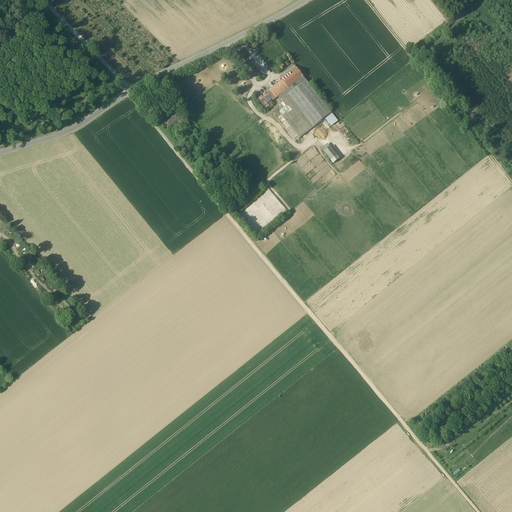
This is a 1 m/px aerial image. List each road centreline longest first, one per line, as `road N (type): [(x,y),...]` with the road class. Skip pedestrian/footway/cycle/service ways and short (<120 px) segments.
road 1 (track): [(129,90),(479,511)]
road 2 (secondary): [(305,0),(129,90),(64,133),(0,154)]
road 3 (track): [(511,180),(366,0)]
road 4 (track): [(129,90),(42,0)]
